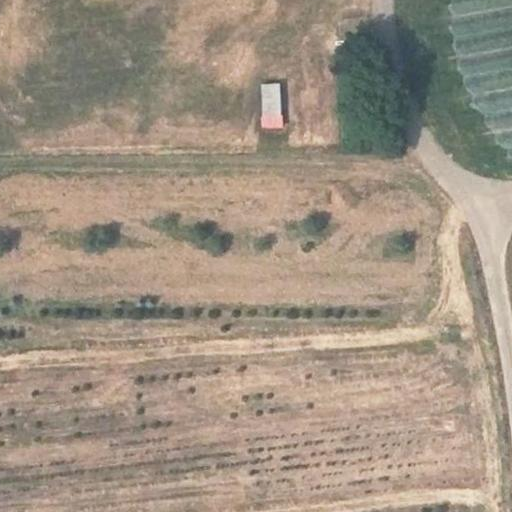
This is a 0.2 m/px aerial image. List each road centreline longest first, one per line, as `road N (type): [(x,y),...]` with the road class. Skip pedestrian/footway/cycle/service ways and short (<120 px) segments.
road 1 (track): [(0,364),(421,333),(447,319),(456,280),(453,225),(483,199)]
road 2 (unclassified): [(383,0),(398,98),(420,141),(483,199),(511,380)]
